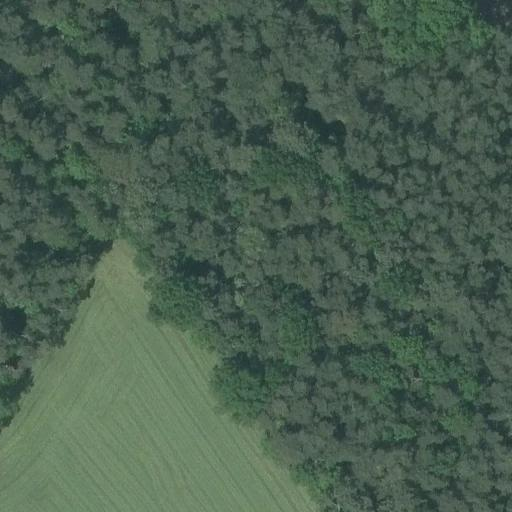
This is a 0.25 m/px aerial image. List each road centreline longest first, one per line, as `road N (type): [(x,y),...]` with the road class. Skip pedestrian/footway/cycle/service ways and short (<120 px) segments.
road 1 (track): [(29,222),(206,174),(470,63)]
road 2 (track): [(455,511),(206,174)]
road 3 (track): [(81,0),(116,203)]
